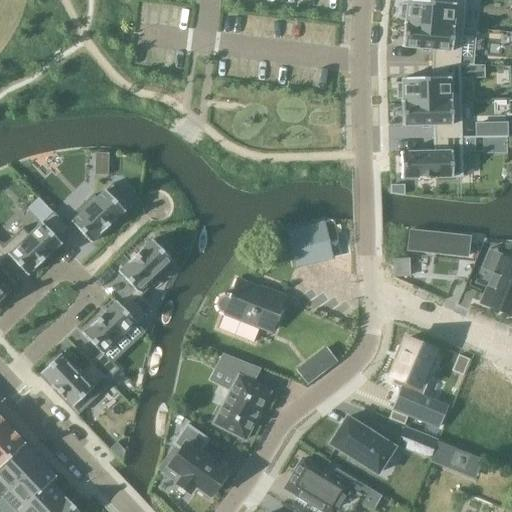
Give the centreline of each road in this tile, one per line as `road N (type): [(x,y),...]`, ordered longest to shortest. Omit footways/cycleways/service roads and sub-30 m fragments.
road 1 (residential): [(371,294),(365,0)]
road 2 (residential): [(227,511),(301,401),(356,361),(372,322),(371,294)]
road 3 (residential): [(0,319),(61,261),(97,297),(7,384)]
road 4 (residential): [(7,384),(131,511)]
road 5 (residential): [(511,349),(371,294)]
